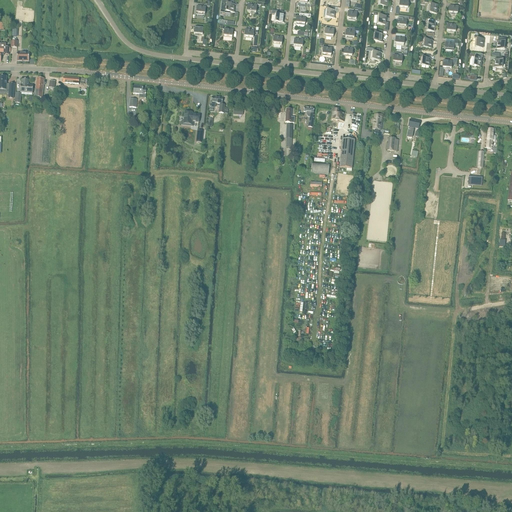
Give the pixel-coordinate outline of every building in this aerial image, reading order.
[(223,0),(221,11),(235,13),(235,12),(233,12),(234,5),(236,5),(233,5),(234,1),(228,1),(223,0)] [(400,0),(399,8),(408,9),(409,1),(400,0)] [(427,7),(427,13),(428,13),(436,14),(437,5),(429,4),(429,5),(430,5),(430,7),(427,7)] [(248,5),(247,12),(256,13),(257,6),(248,5)] [(197,6),(196,15),(196,13),(204,14),(204,16),(205,16),(206,7),(197,6)] [(324,10),(323,17),(325,17),(325,18),(335,19),(335,18),(334,18),(334,11),(336,11),(328,10),(329,7),(326,6),(326,10),(325,10),(324,10)] [(449,6),(449,13),(457,14),(458,7),(449,6)] [(272,11),(272,14),(274,14),(276,14),(275,22),(274,22),(284,23),(283,23),(284,15),(285,16),(285,15),(277,14),(278,11),(275,11),(272,11)] [(348,12),(347,19),(356,20),(357,13),(348,12)] [(376,24),(385,25),(386,16),(377,15),(377,16),(379,16),(378,24),(376,24)] [(297,17),(296,25),(304,26),(305,26),(306,18),(305,18),(297,17)] [(398,19),(397,26),(406,27),(407,20),(398,19)] [(426,31),(434,32),(435,23),(427,22),(428,23),(428,31),(426,31)] [(447,24),(447,31),(455,32),(456,25),(447,24)] [(195,27),(194,34),(203,35),(203,28),(195,27)] [(224,29),(223,38),(224,38),(224,36),(232,37),(232,39),(233,30),(224,29)] [(325,29),(324,37),(325,37),(325,36),(333,37),(333,38),(334,30),(325,29)] [(245,30),(244,37),(253,38),(254,31),(245,30)] [(346,30),(345,37),(354,38),(355,34),(355,31),(346,30)] [(372,41),(383,43),(383,42),(382,42),(382,35),(384,35),(376,34),(376,31),(374,30),(374,34),(373,33),(373,34),(375,34),(374,41),(372,41)] [(274,37),(273,45),(273,44),(281,45),(281,46),(282,38),(274,37)] [(396,37),(395,46),(395,44),(403,45),(403,47),(404,47),(404,38),(396,37)] [(421,44),(421,47),(422,47),(422,48),(433,49),(431,48),(432,41),(433,41),(426,40),(426,37),(424,37),(423,40),(424,40),(424,44),(421,44)] [(495,49),(505,50),(504,50),(505,42),(506,43),(506,42),(506,39),(506,38),(498,37),(498,41),(496,41),(497,42),(496,49),(495,49)] [(294,39),(293,46),(302,47),(303,40),(294,39)] [(474,47),(483,48),(484,40),(475,39),(477,39),(476,47),(474,47)] [(445,43),(445,50),(453,51),(454,44),(445,43)] [(323,48),(322,56),(323,55),(331,55),(331,57),(332,49),(323,48)] [(344,48),(343,55),(352,56),(353,49),(344,48)] [(367,48),(366,51),(371,52),(373,52),(372,60),(370,59),(370,60),(381,61),(380,60),(380,53),(382,53),(374,52),(374,49),(372,49),(367,48)] [(24,61),(29,61),(29,53),(17,53),(17,61),(22,61),(24,61)] [(394,55),(393,64),(393,62),(401,63),(401,65),(402,56),(394,55)] [(420,65),(420,66),(431,67),(431,66),(429,66),(430,59),(431,59),(424,58),(424,55),(422,55),(421,58),(422,58),(422,65),(420,65)] [(472,66),(481,67),(482,58),(475,57),(473,57),(473,58),(475,58),(474,66),(472,66)] [(493,67),(493,68),(503,69),(503,68),(502,68),(503,61),(504,61),(504,58),(502,57),(501,61),(493,60),(495,60),(494,67),(493,67)] [(443,61),(442,68),(444,68),(451,69),(452,62),(443,61)] [(0,90),(9,90),(8,98),(13,99),(14,84),(9,84),(9,85),(6,84),(7,77),(0,76),(0,90)] [(37,78),(36,83),(35,97),(42,98),(44,84),(44,79),(37,78)] [(32,93),(33,90),(33,85),(29,85),(29,80),(21,80),(21,84),(20,84),(20,93),(32,93)] [(143,89),(143,86),(134,85),(133,90),(133,94),(139,94),(139,97),(145,98),(146,89),(143,89)] [(222,104),(223,98),(212,97),(212,102),(210,102),(209,107),(214,107),(215,103),(220,103),(219,113),(224,113),(225,105),(222,105),(222,104)] [(314,108),(304,107),(304,112),(307,112),(307,113),(307,114),(307,115),(308,116),(309,117),(310,117),(311,117),(311,119),(310,118),(309,127),(314,127),(315,120),(314,120),(314,114),(313,114),(314,108)] [(339,107),(333,107),(332,119),(344,121),(345,113),(338,113),(339,107)] [(285,117),(285,123),(294,124),(295,118),(291,117),(292,110),(286,109),(285,117)] [(190,114),(190,113),(185,112),(184,124),(191,125),(191,122),(199,122),(200,115),(192,114),(190,114)] [(375,115),(374,120),(373,125),(375,125),(374,129),(380,130),(380,126),(381,126),(383,116),(375,115)] [(418,129),(419,127),(420,122),(411,120),(410,127),(409,127),(406,141),(411,142),(413,131),(412,130),(413,128),(418,129)] [(287,125),(286,148),(295,148),(295,139),(292,139),(292,125),(287,125)] [(493,130),(488,129),(486,148),(491,149),(492,146),(492,145),(492,140),(492,138),(494,138),(494,136),(493,136),(493,130)] [(342,138),(341,161),(340,166),(352,167),(354,139),(342,138)] [(395,140),(395,139),(388,138),(387,150),(397,152),(398,140),(395,140)] [(311,174),(328,175),(329,165),(312,163),(311,174)]
